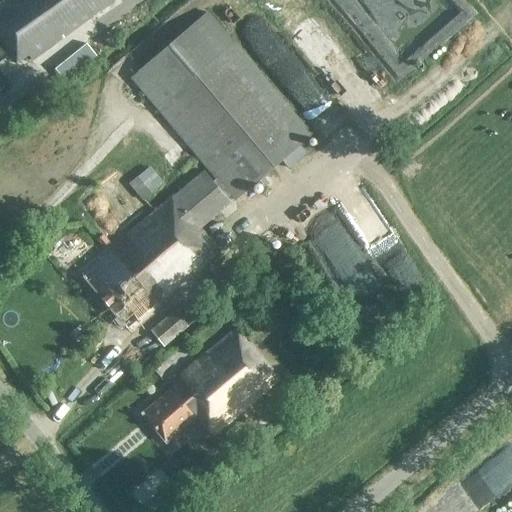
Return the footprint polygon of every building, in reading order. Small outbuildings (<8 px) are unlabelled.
[(4,0),(0,3),(0,60),(7,56),(9,60),(11,60),(15,62),(27,54),(31,60),(114,1),(113,0),(4,0)] [(263,0),(264,1),(262,2),(271,18),(300,0),(263,0)] [(218,14),(247,50),(263,37),(235,1),(218,14)] [(211,184),(201,172),(81,276),(128,330),(220,251),(200,229),(229,204),(225,200),(233,193),(237,197),(306,138),(203,17),(133,76),(219,176),(211,184)] [(49,67),(62,84),(105,50),(91,33),(49,67)] [(129,184),(142,202),(176,174),(162,157),(129,184)] [(150,332),(163,348),(197,320),(183,303),(150,332)] [(266,336),(283,324),(273,310),(256,321),(266,336)] [(278,379),(234,327),(167,383),(172,388),(141,414),(165,443),(196,417),(212,435),(278,379)] [(511,443),(469,477),(488,501),(498,493),(492,486),(511,469),(511,443)] [(511,511),(511,494),(498,507),(502,511),(511,511)]
